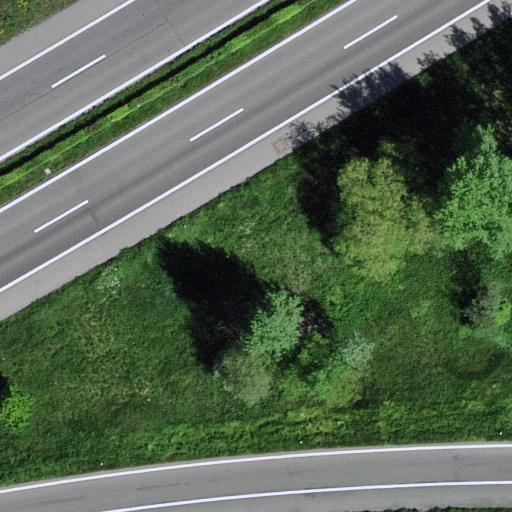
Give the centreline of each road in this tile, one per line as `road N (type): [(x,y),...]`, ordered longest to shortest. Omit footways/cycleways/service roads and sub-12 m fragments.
road 1 (motorway): [(21,511),(315,477),(511,470)]
road 2 (motorway): [(0,251),(423,0)]
road 3 (motorway): [(192,0),(0,114)]
